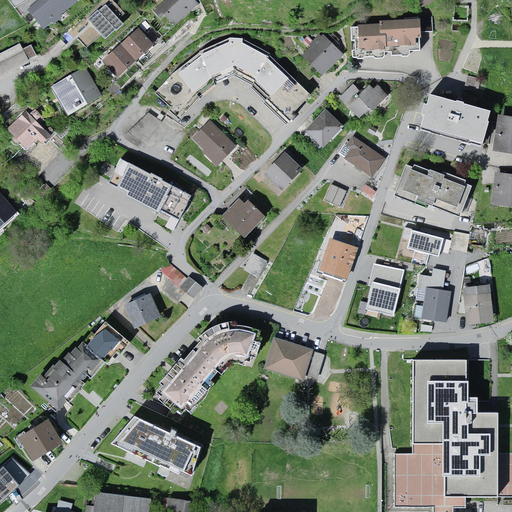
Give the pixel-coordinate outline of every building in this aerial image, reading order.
[(45,0),(34,10),(49,26),(77,0),(45,0)] [(197,3),(194,0),(158,0),(153,5),(170,25),(197,3)] [(108,38),(125,23),(107,3),(90,19),(108,38)] [(158,38),(139,17),(93,58),(112,79),(158,38)] [(434,19),(425,19),(424,30),(433,31),(434,19)] [(417,47),(416,21),(354,24),(355,49),(417,47)] [(324,74),(342,53),(317,32),(299,53),(324,74)] [(177,68),(155,92),(184,118),(221,83),(236,75),(287,120),(311,94),(268,52),(243,39),(222,38),(194,57),(177,68)] [(0,78),(41,56),(34,43),(25,48),(23,44),(0,55),(0,78)] [(87,69),(51,86),(65,116),(101,98),(87,69)] [(479,92),(482,79),(469,76),(466,89),(479,92)] [(353,84),(340,96),(359,118),(368,109),(372,113),(392,95),(376,77),(362,90),(353,84)] [(423,94),(415,124),(476,142),(484,113),(423,94)] [(38,105),(9,130),(29,152),(43,140),(50,148),(65,135),(38,105)] [(327,107),(305,131),(324,149),(347,125),(327,107)] [(151,112),(126,136),(138,148),(162,124),(151,112)] [(511,117),(496,114),(491,148),(511,151),(511,117)] [(237,147),(210,120),(192,138),(219,165),(237,147)] [(352,135),(339,152),(370,174),(382,157),(352,135)] [(285,151),(266,173),(285,190),(304,168),(285,151)] [(193,197),(120,157),(105,184),(179,224),(193,197)] [(470,184),(405,160),(392,193),(458,218),(470,184)] [(511,174),(492,171),(487,202),(511,206),(511,174)] [(343,207),(349,191),(333,185),(327,202),(343,207)] [(0,231),(19,213),(0,193),(0,231)] [(240,194),(220,216),(244,239),(265,216),(240,194)] [(345,235),(361,237),(363,223),(347,220),(345,235)] [(445,239),(412,230),(407,249),(440,257),(445,239)] [(452,248),(467,252),(471,235),(456,231),(452,248)] [(358,247),(328,236),(316,270),(345,281),(358,247)] [(255,253),(245,269),(252,273),(243,290),(252,295),(271,262),(255,253)] [(372,280),(366,309),(394,317),(406,269),(373,262),(368,280),(372,280)] [(163,271),(196,298),(203,289),(170,263),(163,271)] [(493,285),(462,288),(466,325),(497,322),(493,285)] [(427,286),(423,319),(445,323),(452,289),(427,286)] [(151,292),(123,304),(133,328),(161,317),(151,292)] [(99,322),(72,354),(96,376),(123,341),(99,322)] [(244,354),(251,336),(228,330),(212,336),(211,335),(193,354),(212,367),(224,353),(234,351),(244,354)] [(276,338),(274,337),(263,369),(304,381),(306,375),(317,378),(324,355),(323,355),(313,351),(313,350),(276,338)] [(96,376),(72,354),(54,375),(48,370),(35,384),(50,397),(64,410),(96,376)] [(212,367),(193,354),(165,386),(185,402),(212,367)] [(497,413),(477,413),(477,401),(477,397),(468,397),(468,360),(412,360),(413,454),(396,454),(394,454),(395,507),(433,507),(432,511),(452,511),(453,508),(465,508),(465,497),(497,497),(511,497),(511,453),(498,454),(498,428),(498,424),(498,413),(497,413)] [(135,412),(120,442),(183,474),(198,444),(135,412)] [(65,441),(52,416),(19,433),(33,458),(65,441)] [(12,457),(0,468),(0,503),(31,474),(12,457)] [(144,511),(146,499),(92,491),(89,511),(144,511)] [(167,511),(190,511),(192,500),(169,498),(167,511)]
